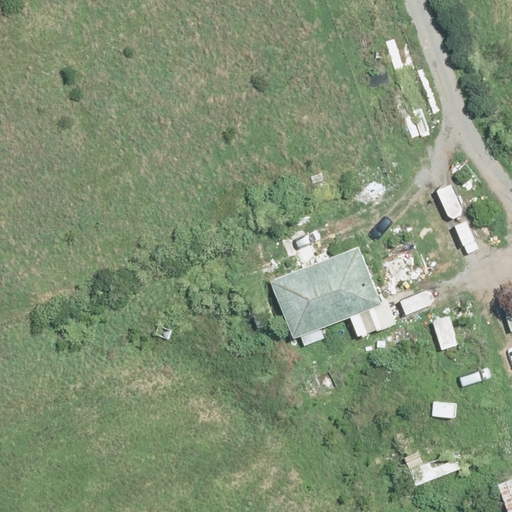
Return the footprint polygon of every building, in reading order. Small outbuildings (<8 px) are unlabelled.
[(458,197),(444,205),(459,232),(473,224),(458,197)] [(330,221),(335,239),(364,230),(359,213),(330,221)] [(398,323),(367,243),(277,278),(304,346),(330,336),(327,328),(357,316),(365,336),(398,323)] [(260,269),(242,277),(263,326),(281,318),(260,269)] [(411,294),(417,309),(445,298),(439,283),(411,294)] [(468,464),(460,447),(427,461),(423,451),(409,457),(420,484),(468,464)] [(511,480),(502,484),(511,508),(511,480)]
